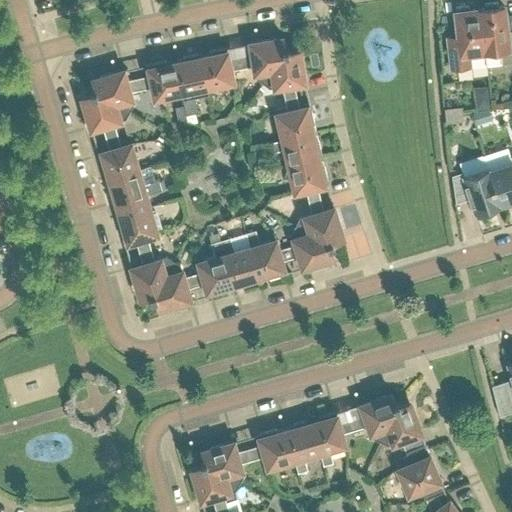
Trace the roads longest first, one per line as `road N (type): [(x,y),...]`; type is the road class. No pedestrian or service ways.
road 1 (residential): [(511,243),(156,348),(131,348),(109,320),(33,53)]
road 2 (residential): [(166,511),(147,445),(163,419),(511,317)]
road 3 (residential): [(33,53),(268,0)]
